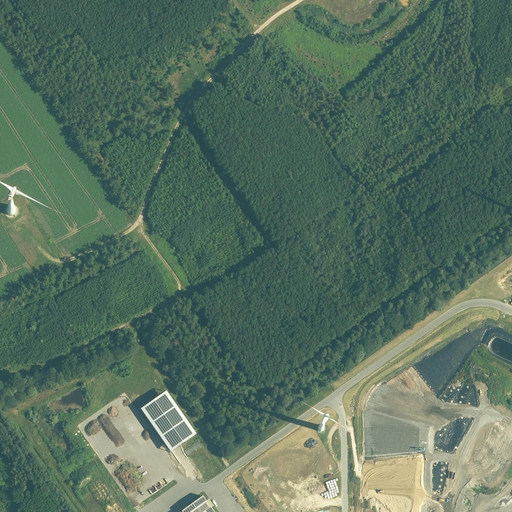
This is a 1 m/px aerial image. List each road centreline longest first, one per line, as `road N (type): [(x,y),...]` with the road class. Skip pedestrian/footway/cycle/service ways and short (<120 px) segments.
road 1 (track): [(304,0),(190,99),(164,156),(143,210),(148,239),(182,289),(179,298),(0,376)]
road 2 (track): [(143,210),(132,230),(41,277)]
road 3 (unknown): [(203,485),(156,453),(117,401)]
